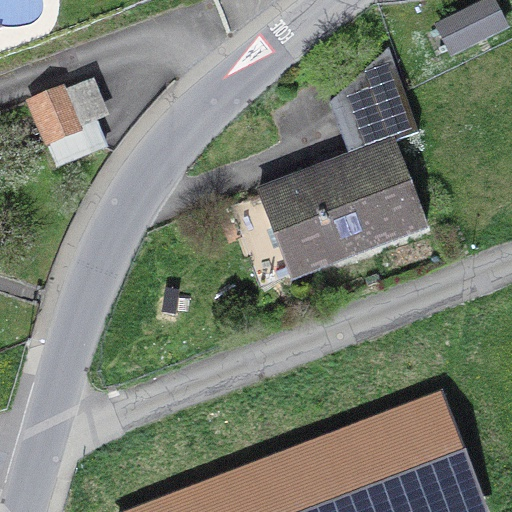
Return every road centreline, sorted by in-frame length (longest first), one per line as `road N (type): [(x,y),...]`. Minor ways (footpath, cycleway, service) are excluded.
road 1 (unclassified): [(39,447),(81,300),(117,212),(166,142),(244,65),(349,0)]
road 2 (residential): [(511,259),(39,447)]
